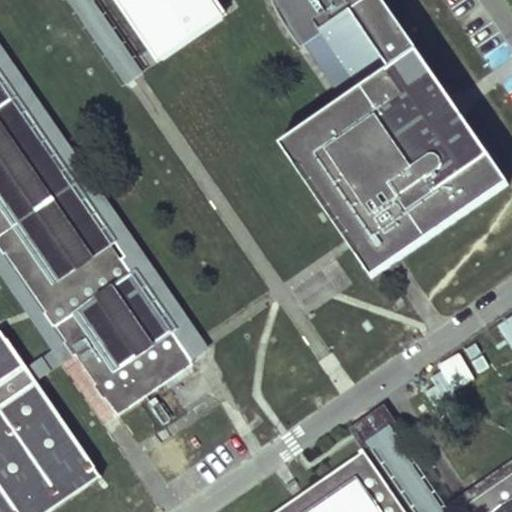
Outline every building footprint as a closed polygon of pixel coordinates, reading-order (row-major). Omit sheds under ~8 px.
[(0,273),(22,305),(54,351),(26,370),(30,376),(34,381),(69,357),(75,353),(56,326),(130,275),(171,333),(96,384),(105,398),(151,368),(161,382),(206,352),(198,342),(0,52),(0,0),(67,0),(126,86),(136,80),(143,75),(138,67),(90,0),(0,0),(0,84),(121,260),(46,311),(0,244),(0,273)] [(120,0),(157,54),(162,60),(222,19),(208,0),(120,0)] [(382,0),(271,0),(283,24),(300,49),(321,34),(360,90),(340,104),(280,145),(294,167),(305,169),(353,239),(358,247),(357,259),(372,280),(389,269),(400,261),(510,185),(465,121),(456,107),(382,0)] [(321,34),(300,49),(340,104),(360,90),(321,34)] [(0,244),(46,311),(121,260),(0,84),(0,244)] [(130,275),(56,326),(75,353),(96,384),(171,333),(130,275)] [(0,511),(45,511),(99,475),(34,381),(30,376),(26,370),(2,334),(0,335),(0,511)] [(151,368),(105,398),(116,413),(161,382),(151,368)] [(465,511),(511,479),(511,459),(468,489),(441,508),(387,430),(389,427),(379,414),(370,421),(361,428),(367,437),(369,436),(419,511),(465,511)] [(401,511),(363,455),(279,511),(401,511)] [(511,511),(511,479),(465,511),(511,511)]
